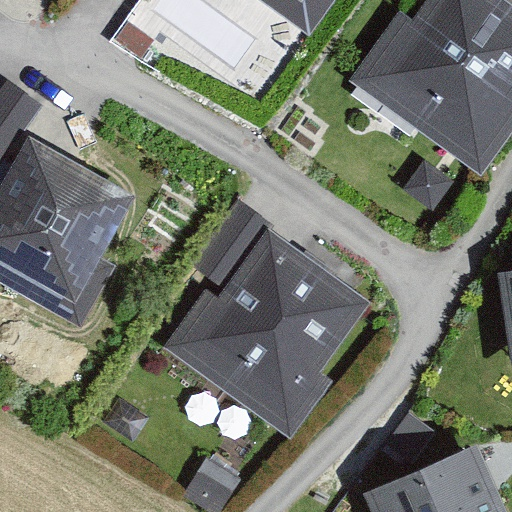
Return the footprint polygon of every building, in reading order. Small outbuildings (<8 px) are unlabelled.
[(263,0),(303,33),(327,0),(263,0)] [(397,12),(348,79),(477,173),(511,125),(511,97),(511,96),(511,16),(511,15),(489,0),(422,0),(408,20),(397,12)] [(511,0),(489,0),(511,15),(511,13),(511,0)] [(0,79),(0,161),(14,140),(37,106),(0,79)] [(127,202),(14,140),(0,161),(0,279),(74,328),(111,266),(90,256),(127,202)] [(204,289),(160,347),(282,437),(328,383),(313,376),(362,308),(256,230),(213,296),(204,289)] [(511,511),(511,500),(487,446),(376,496),(382,511),(511,511)]
